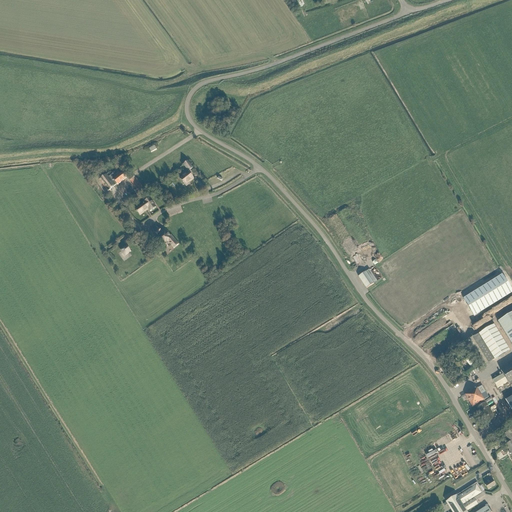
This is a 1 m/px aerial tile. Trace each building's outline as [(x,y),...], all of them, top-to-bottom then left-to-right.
[(188,162),(184,165),(189,171),(193,168),(188,162)] [(107,175),(99,180),(108,191),(117,184),(118,185),(127,178),(123,172),(113,179),(112,177),(110,178),(107,175)] [(183,177),(181,179),(187,187),(190,184),(189,183),(193,179),(188,172),(183,176),(183,177)] [(135,177),(131,180),(142,194),(146,191),(135,177)] [(134,195),(124,204),(126,206),(136,198),(134,195)] [(145,204),(149,210),(150,212),(156,208),(150,199),(144,203),(145,204)] [(140,216),(149,210),(145,204),(136,210),(140,216)] [(160,230),(156,234),(159,238),(156,240),(165,249),(170,244),(174,249),(179,245),(166,230),(162,233),(160,230)] [(121,250),(125,256),(131,252),(127,246),(121,250)] [(366,272),(359,277),(366,288),(373,284),(366,272)] [(495,286),(456,310),(466,328),(505,303),(495,286)] [(511,313),(498,322),(511,345),(511,313)] [(494,325),(466,342),(482,368),(510,350),(494,325)] [(468,358),(465,360),(471,368),(474,366),(468,358)] [(511,363),(501,371),(509,384),(511,382),(511,363)] [(503,374),(492,380),(497,389),(507,383),(503,374)] [(476,406),(484,400),(488,398),(481,387),(474,391),(473,391),(465,395),(472,408),(476,406)] [(486,402),(484,400),(476,406),(477,407),(476,408),(486,424),(495,418),(486,402)] [(491,479),(484,483),(488,489),(495,485),(491,479)] [(463,506),(467,511),(478,505),(476,502),(485,496),(477,483),(471,486),(472,486),(459,494),(466,504),(463,506)] [(466,504),(459,494),(446,502),(444,504),(445,506),(448,505),(452,511),(490,511),(489,510),(488,510),(486,508),(478,511),(466,511),(467,511),(463,506),(466,504)]
